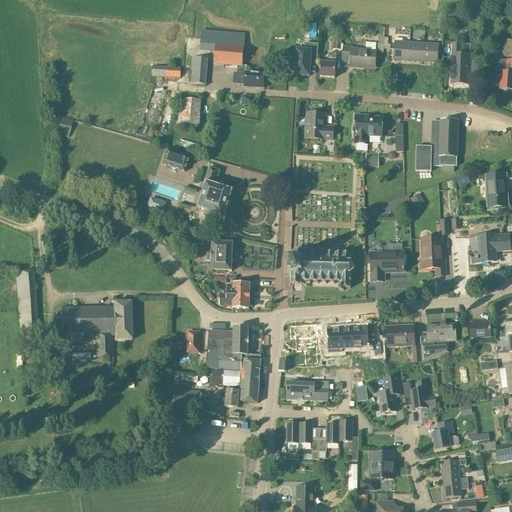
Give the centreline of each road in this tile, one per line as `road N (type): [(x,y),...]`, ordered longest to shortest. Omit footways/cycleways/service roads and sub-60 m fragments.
road 1 (tertiary): [(277,316),(214,315),(139,236),(0,184)]
road 2 (residential): [(511,123),(468,107),(275,92)]
road 3 (tertiary): [(277,316),(466,302),(507,288)]
road 4 (track): [(42,200),(48,284),(56,292),(187,292)]
road 5 (residential): [(277,316),(285,191)]
